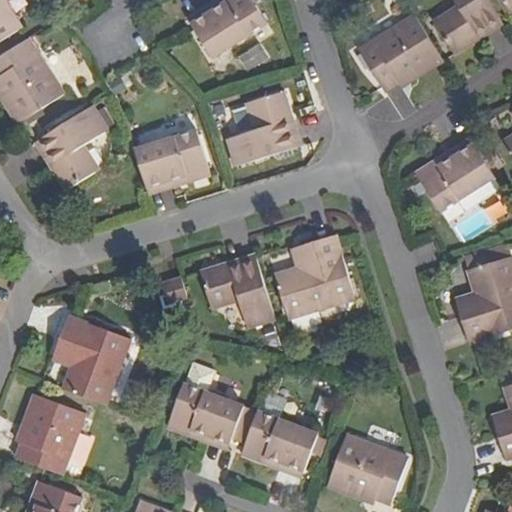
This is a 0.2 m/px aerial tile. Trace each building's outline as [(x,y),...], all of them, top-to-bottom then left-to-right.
[(0,0),(0,43),(24,29),(5,0),(0,0)] [(225,0),(227,3),(193,25),(214,58),(269,22),(254,0),(225,0)] [(503,22),(489,0),(453,0),(460,9),(437,23),(457,55),(480,40),(478,38),(503,22)] [(446,62),(416,15),(361,50),(387,93),(401,83),(412,76),(415,81),(446,62)] [(31,40),(0,59),(0,82),(5,91),(0,94),(0,95),(19,126),(66,95),(31,40)] [(291,119),(294,118),(286,93),(251,104),(258,129),(229,138),(239,168),(300,149),(291,119)] [(94,107),(41,141),(57,168),(54,170),(68,192),(99,172),(85,150),(111,133),(94,107)] [(137,152),(149,189),(187,177),(189,183),(213,176),(199,132),(137,152)] [(497,177),(476,145),(442,167),(438,161),(418,174),(442,213),(497,177)] [(493,222),(511,214),(505,201),(487,209),(493,222)] [(339,236),(304,246),(311,266),(300,269),(277,276),(291,321),(358,300),(339,236)] [(481,304),(461,311),(471,345),(511,332),(511,258),(471,271),(478,295),(481,304)] [(278,321),(258,259),(229,267),(228,264),(203,272),(214,308),(240,300),(249,330),(278,321)] [(190,298),(183,277),(164,284),(171,303),(190,298)] [(65,390),(109,407),(134,342),(70,319),(58,351),(77,358),(74,368),(65,390)] [(170,429),(191,437),(193,432),(232,447),(234,440),(245,445),(256,413),(210,396),(217,375),(196,367),(188,388),(185,387),(170,429)] [(511,387),(507,389),(511,404),(511,423),(497,428),(508,463),(511,461),(511,387)] [(46,470),(65,477),(88,415),(35,396),(23,430),(30,432),(19,460),(46,470)] [(263,416),(259,414),(243,456),(266,465),(268,460),(305,474),(320,437),(283,423),(290,404),(271,396),(263,416)] [(329,489),(364,502),(366,497),(378,501),(393,507),(411,460),(349,437),(329,489)] [(39,507),(36,511),(78,511),(83,500),(40,484),(33,504),(39,507)] [(162,511),(141,503),(138,511),(162,511)]
